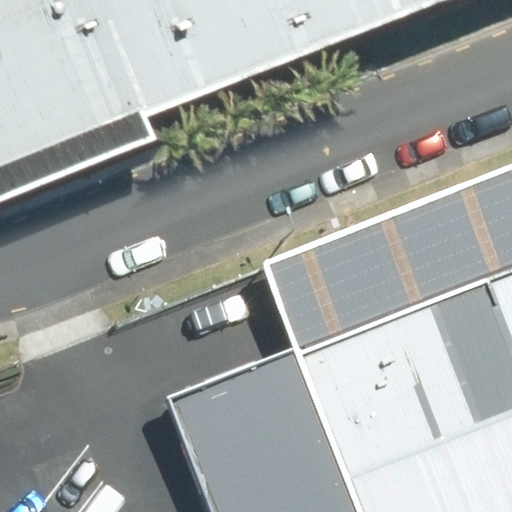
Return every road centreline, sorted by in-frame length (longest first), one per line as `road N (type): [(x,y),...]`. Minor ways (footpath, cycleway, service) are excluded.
road 1 (unclassified): [(0,273),(511,79)]
road 2 (unknown): [(74,373),(144,511)]
